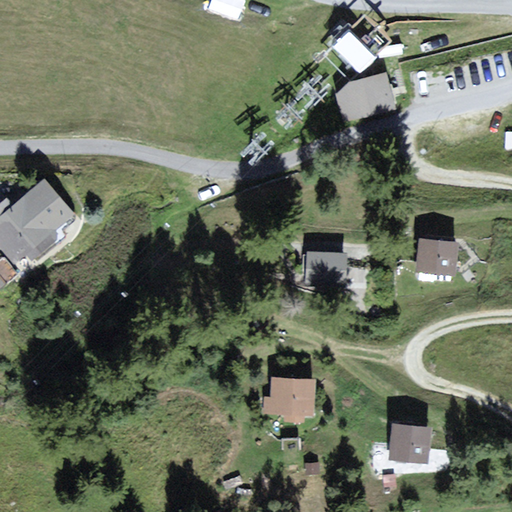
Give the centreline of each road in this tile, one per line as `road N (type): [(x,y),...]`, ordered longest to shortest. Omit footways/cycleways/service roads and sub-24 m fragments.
road 1 (track): [(0,153),(105,146),(208,171),(271,171),(410,110),(511,95)]
road 2 (track): [(511,311),(446,322),(418,337),(406,357),(425,379),(511,411)]
road 3 (residential): [(511,5),(343,0)]
road 4 (track): [(410,110),(415,161),(511,180)]
road 5 (track): [(406,357),(327,344),(271,319)]
